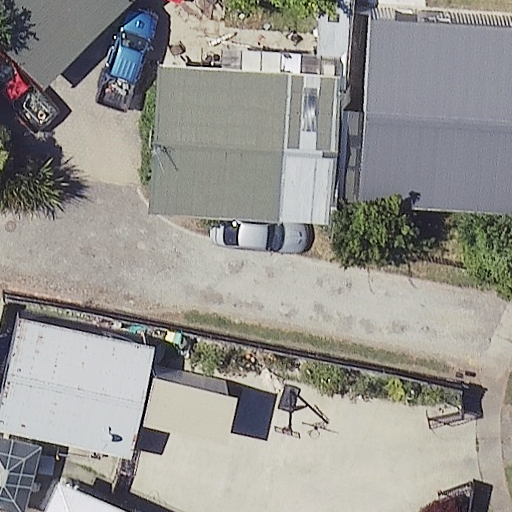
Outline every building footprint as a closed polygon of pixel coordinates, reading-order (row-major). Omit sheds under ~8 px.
[(134,0),(0,0),(0,30),(55,83),(134,0)] [(511,20),(380,13),(370,200),(511,207),(511,20)] [(350,74),(168,63),(160,208),(342,219),(350,74)] [(160,339),(30,311),(6,420),(136,448),(160,339)] [(164,511),(71,470),(52,511),(164,511)]
